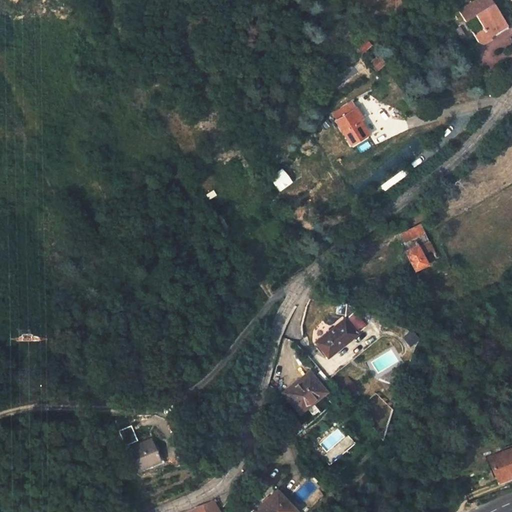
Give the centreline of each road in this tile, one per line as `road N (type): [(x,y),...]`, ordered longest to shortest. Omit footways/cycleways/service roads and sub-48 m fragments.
road 1 (unclassified): [(511,86),(476,133),(300,281),(285,304),(242,445),(216,482),(157,511)]
road 2 (track): [(0,414),(27,401),(161,405),(300,281)]
